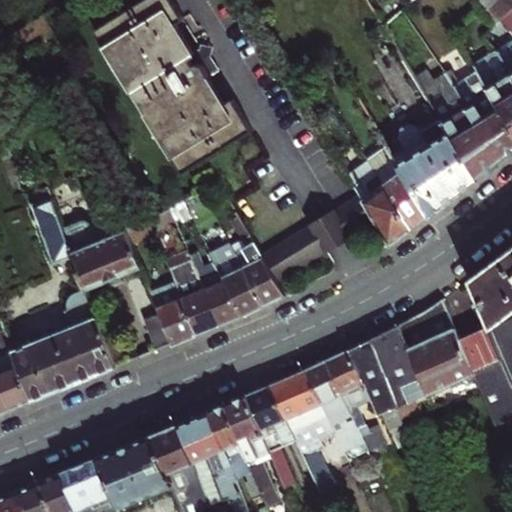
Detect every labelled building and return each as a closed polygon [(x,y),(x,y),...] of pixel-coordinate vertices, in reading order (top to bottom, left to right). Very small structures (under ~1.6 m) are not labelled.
[(132,90),(145,112),(157,131),(163,128),(177,151),(170,154),(182,174),(252,131),(233,99),(225,104),(209,78),(208,76),(210,75),(204,65),(197,63),(188,69),(183,61),(195,55),(194,53),(176,24),(185,19),(173,0),(143,0),(95,29),(106,49),(113,45),(127,68),(121,71),(132,90)] [(485,10),(496,0),(476,0),(482,6),(485,10)] [(501,20),(511,9),(511,0),(496,0),(485,10),(496,23),(496,24),(501,20)] [(511,9),(501,20),(511,32),(511,9)] [(511,74),(511,41),(498,51),(511,74)] [(127,68),(113,45),(106,49),(113,60),(111,61),(130,91),(132,90),(121,71),(127,68)] [(209,78),(220,71),(211,57),(214,48),(201,45),(200,49),(194,53),(195,55),(183,61),(188,69),(197,63),(204,65),(210,75),(208,76),(209,78)] [(511,127),(511,74),(498,51),(474,65),(477,71),(511,127)] [(479,178),(501,161),(445,72),(433,80),(427,69),(416,76),(442,118),(479,178)] [(501,161),(511,152),(511,127),(477,71),(459,82),(451,69),(445,72),(501,161)] [(177,151),(163,128),(157,131),(145,112),(143,113),(162,144),(163,143),(170,154),(177,151)] [(431,215),(479,178),(442,118),(421,130),(418,125),(409,123),(402,128),(400,137),(407,149),(395,156),(431,215)] [(410,230),(431,215),(395,156),(389,146),(368,161),(374,170),(410,230)] [(390,245),(410,230),(374,170),(368,161),(347,177),(353,187),(354,187),(359,195),(375,221),(390,245)] [(35,202),(52,196),(48,186),(32,192),(35,202)] [(350,236),(375,221),(359,195),(334,211),(350,236)] [(74,253),(64,227),(62,222),(52,196),(35,202),(32,203),(55,262),(75,255),(74,253)] [(184,222),(194,216),(186,201),(171,209),(176,220),(180,217),(184,222)] [(154,218),(156,217),(148,202),(119,214),(126,231),(149,220),(154,218)] [(278,280),(263,254),(233,204),(227,207),(231,218),(243,237),(247,244),(235,252),(264,305),(287,294),(278,280)] [(159,228),(176,220),(171,209),(156,217),(154,218),(159,228)] [(311,225),(326,250),(350,236),(334,211),(311,225)] [(126,231),(119,214),(93,225),(90,221),(86,219),(81,219),(64,227),(74,253),(126,231)] [(132,245),(155,233),(149,220),(126,231),(132,245)] [(278,280),(326,250),(311,225),(263,254),(278,280)] [(140,266),(132,245),(126,231),(74,253),(75,255),(87,287),(140,266)] [(235,252),(247,244),(243,237),(231,244),(235,252)] [(231,244),(230,242),(211,252),(216,262),(243,315),(264,305),(235,252),(231,244)] [(511,246),(470,277),(491,326),(511,377),(511,246)] [(171,269),(193,260),(191,256),(189,252),(168,261),(171,269)] [(220,324),(243,315),(216,262),(204,267),(198,253),(191,256),(193,260),(197,271),(206,290),(207,289),(215,308),(213,308),(220,324)] [(213,308),(215,308),(207,289),(206,290),(197,271),(193,260),(171,269),(175,281),(197,333),(220,324),(213,308)] [(172,343),(197,333),(175,281),(150,291),(159,313),(172,343)] [(32,399),(116,365),(87,287),(75,292),(69,295),(67,298),(67,300),(67,301),(67,303),(67,306),(68,309),(63,311),(70,327),(29,344),(27,338),(12,344),(15,351),(13,352),(32,399)] [(426,310),(372,338),(398,405),(417,398),(428,394),(428,395),(476,374),(497,424),(507,420),(511,427),(511,377),(491,326),(461,340),(443,299),(426,310)] [(156,349),(172,343),(159,313),(144,319),(156,349)] [(0,379),(11,408),(32,399),(13,352),(15,351),(12,344),(7,329),(0,331),(0,379)] [(398,405),(372,338),(349,349),(371,399),(378,414),(384,411),(391,429),(405,423),(404,419),(398,405)] [(368,429),(358,405),(371,399),(349,349),(328,359),(365,442),(369,451),(387,443),(378,424),(368,429)] [(328,359),(307,369),(336,433),(344,451),(365,442),(328,359)] [(322,440),(336,433),(307,369),(270,385),(296,439),(320,491),(334,484),(319,450),(326,448),(322,440)] [(0,412),(11,408),(0,379),(0,412)] [(296,439),(270,385),(263,388),(254,392),(260,405),(263,404),(279,447),(286,443),(296,439)] [(260,405),(254,392),(247,394),(270,451),(273,457),(285,487),(295,483),(279,447),(263,404),(260,405)] [(226,404),(262,492),(268,506),(281,500),(264,461),(262,455),(270,451),(247,394),(226,404)] [(423,412),(417,398),(398,405),(404,419),(423,412)] [(253,496),(262,492),(226,404),(210,410),(232,463),(230,464),(236,477),(246,473),(249,480),(247,481),(253,496)] [(234,511),(248,511),(236,477),(230,464),(232,463),(210,410),(178,424),(210,504),(229,497),(234,511)] [(413,441),(405,423),(391,429),(399,447),(413,441)] [(150,435),(172,484),(184,511),(202,511),(201,509),(210,505),(210,504),(178,424),(150,435)] [(149,494),(172,484),(150,435),(63,471),(80,511),(130,511),(152,503),(149,494)] [(264,461),(273,457),(270,451),(262,455),(264,461)] [(80,511),(63,471),(40,480),(52,511),(80,511)] [(52,511),(40,480),(16,490),(25,511),(52,511)] [(25,511),(16,490),(0,496),(0,511),(25,511)]
